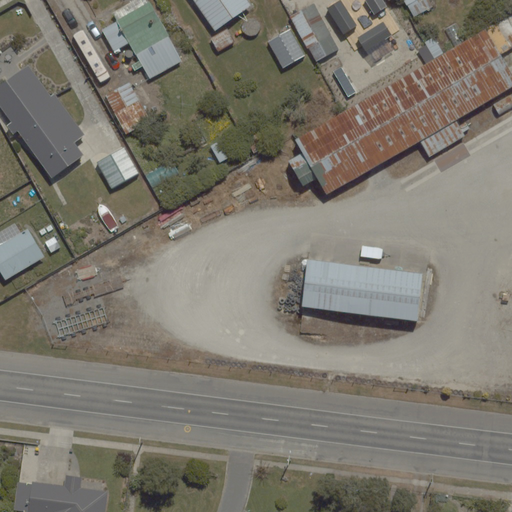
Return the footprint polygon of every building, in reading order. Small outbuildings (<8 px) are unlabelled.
[(251,0),(196,0),(217,30),(255,5),(251,0)] [(429,0),(407,0),(421,18),(435,8),(429,0)] [(322,4),(295,16),(314,62),(342,50),(322,4)] [(120,18),(103,27),(118,54),(135,44),(120,18)] [(308,59),(288,28),(267,41),(287,72),(308,59)] [(237,46),(229,31),(213,40),(221,55),(237,46)] [(186,66),(172,37),(137,53),(151,82),(186,66)] [(511,97),(481,46),(288,161),(320,214),(511,99),(511,97)] [(0,101),(12,118),(5,124),(14,136),(21,131),(51,173),(89,145),(29,61),(0,81),(0,101)] [(139,77),(106,94),(127,136),(161,119),(139,77)] [(275,148),(263,129),(247,139),(259,157),(275,148)] [(244,152),(233,133),(213,145),(224,164),(244,152)] [(147,173),(127,144),(96,164),(117,194),(147,173)] [(49,258),(30,225),(0,242),(0,280),(2,284),(49,258)] [(411,291),(298,279),(293,327),(406,339),(411,291)] [(44,319),(56,342),(103,318),(93,299),(63,314),(48,285),(16,301),(29,326),(44,319)] [(14,511),(108,511),(113,475),(66,469),(64,483),(18,478),(14,511)]
